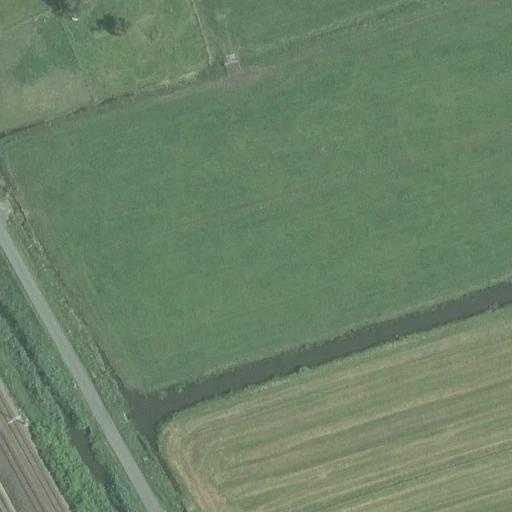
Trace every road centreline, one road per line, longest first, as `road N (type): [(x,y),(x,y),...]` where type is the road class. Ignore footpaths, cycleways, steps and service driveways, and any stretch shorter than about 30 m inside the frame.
road 1 (track): [(511,395),(208,511)]
road 2 (unclassified): [(0,232),(155,511)]
